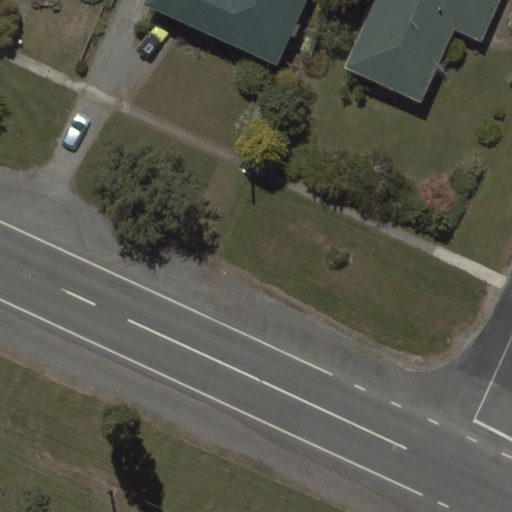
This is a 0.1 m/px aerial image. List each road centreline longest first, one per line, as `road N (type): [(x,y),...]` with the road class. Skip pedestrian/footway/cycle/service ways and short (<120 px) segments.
road 1 (primary): [(0,261),(451,470)]
road 2 (residential): [(451,470),(511,340)]
